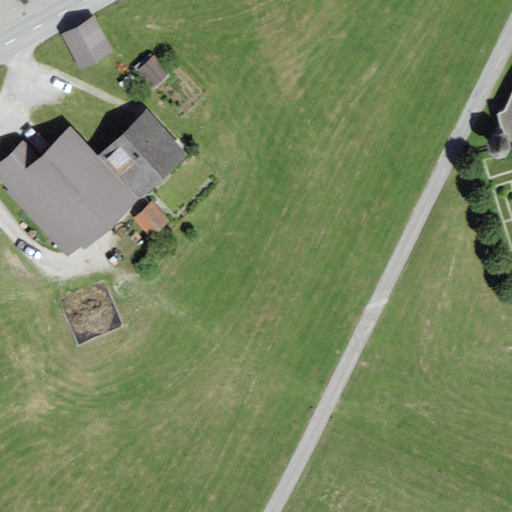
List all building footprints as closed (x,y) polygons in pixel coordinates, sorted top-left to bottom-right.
[(95,20),(64,37),(81,70),(113,53),(95,20)] [(156,53),(138,70),(153,86),(171,69),(156,53)] [(23,138),(0,159),(0,189),(76,267),(197,150),(149,101),(100,149),(71,119),(37,152),(23,138)] [(511,102),(511,106),(498,107),(507,145),(511,143),(511,102)] [(154,197),(135,211),(149,229),(168,215),(154,197)]
